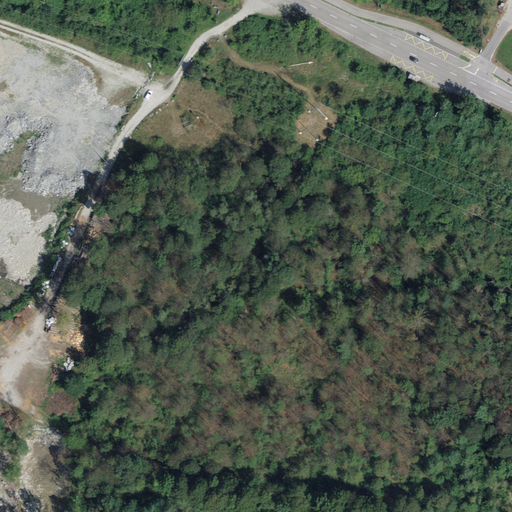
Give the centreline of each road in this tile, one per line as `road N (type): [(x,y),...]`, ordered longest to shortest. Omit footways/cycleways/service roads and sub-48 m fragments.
road 1 (track): [(0,22),(122,67),(156,98),(200,42),(254,0)]
road 2 (track): [(156,98),(105,168),(57,278),(0,370)]
road 3 (secondary): [(474,85),(297,0)]
